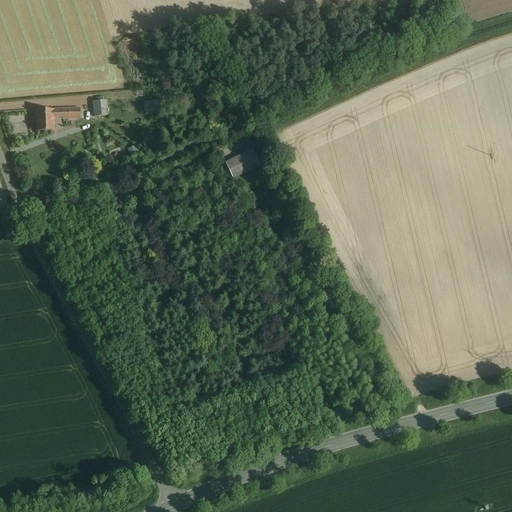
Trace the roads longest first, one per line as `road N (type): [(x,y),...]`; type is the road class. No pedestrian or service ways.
road 1 (unclassified): [(174,505),(33,244),(0,152)]
road 2 (primary): [(174,505),(315,450),(511,397)]
